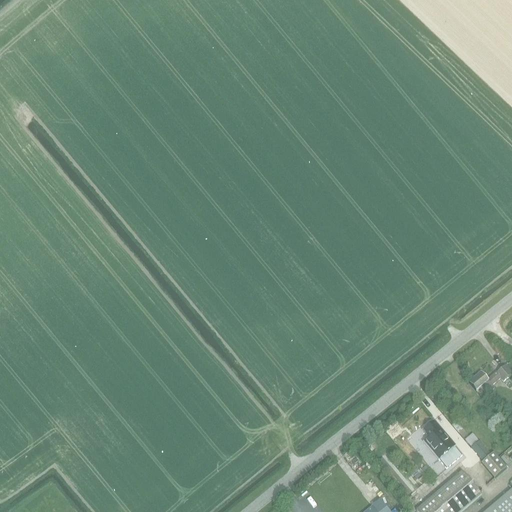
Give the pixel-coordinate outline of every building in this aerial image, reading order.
[(481,373),(469,383),(476,392),(480,388),(486,394),(493,388),(492,386),(500,380),(503,383),(505,381),(511,374),(505,366),(488,381),(481,373)] [(424,443),(442,465),(446,469),(462,456),(458,452),(434,423),(424,432),(430,439),(424,443)] [(483,462),(491,456),(479,442),(471,448),(483,462)] [(507,469),(500,461),(493,454),(482,464),(495,479),(507,469)] [(405,500),(411,495),(413,494),(382,458),(375,464),(405,500)] [(414,484),(424,475),(419,469),(409,478),(414,484)] [(462,473),(417,511),(463,511),(482,496),(462,473)] [(511,511),(511,490),(486,511),(511,511)] [(388,511),(380,501),(367,511),(388,511)]
